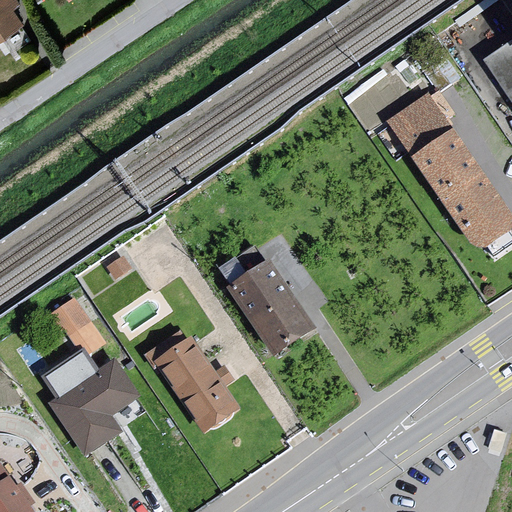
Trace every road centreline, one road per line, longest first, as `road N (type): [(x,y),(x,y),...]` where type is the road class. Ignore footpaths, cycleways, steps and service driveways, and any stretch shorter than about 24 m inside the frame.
road 1 (primary): [(511,323),(248,511)]
road 2 (primary): [(295,511),(511,367)]
road 3 (unclassified): [(0,120),(174,0)]
